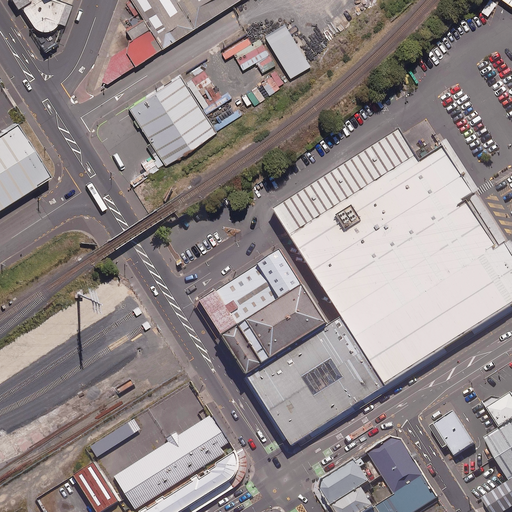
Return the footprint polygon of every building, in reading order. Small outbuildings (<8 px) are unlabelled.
[(10,0),(16,10),(20,8),(22,11),(34,31),(36,31),(37,32),(39,32),(41,32),(42,32),(44,32),(46,32),(47,31),(49,31),(50,30),(52,29),(53,28),(54,26),(55,25),(56,24),(63,26),(71,6),(56,0),(10,0)] [(162,47),(132,0),(125,0),(124,3),(132,15),(137,12),(142,20),(127,29),(133,38),(127,41),(129,44),(110,56),(101,86),(105,83),(162,47)] [(132,0),(162,47),(195,26),(178,0),(132,0)] [(178,0),(195,26),(235,0),(178,0)] [(309,66),(285,25),(265,36),(290,77),(309,66)] [(160,167),(216,133),(180,75),(129,107),(151,142),(146,145),(160,167)] [(0,208),(51,175),(17,122),(0,133),(0,208)] [(400,125),(273,208),(387,383),(511,301),(511,290),(487,252),(497,246),(469,202),(463,206),(429,154),(422,159),(400,125)] [(283,250),(261,264),(285,300),(305,287),(306,286),(283,250)] [(203,303),(226,338),(285,300),(261,264),(203,303)] [(0,355),(0,463),(11,460),(46,440),(176,357),(125,276),(0,355)] [(285,300),(226,338),(251,379),(329,328),(305,287),(285,300)] [(294,444),(383,386),(340,321),(329,328),(251,379),(294,444)] [(511,418),(511,391),(502,398),(490,396),(482,402),(498,427),(511,418)] [(453,410),(429,426),(443,449),(447,446),(453,455),(473,442),(453,410)] [(231,443),(213,414),(180,435),(177,432),(167,438),(170,442),(116,477),(138,510),(226,453),(223,448),(231,443)] [(511,481),(511,418),(498,427),(483,436),(511,482),(511,481)] [(141,430),(134,420),(92,447),(99,458),(141,430)] [(428,476),(405,439),(394,437),(368,453),(383,476),(396,496),(428,476)] [(139,511),(191,511),(236,483),(238,481),(240,479),(242,477),(243,475),(244,472),(245,470),(246,467),(247,464),(247,461),(247,459),(246,456),(246,453),(245,451),(244,448),(242,446),(196,474),(191,478),(194,482),(165,500),(163,496),(156,500),(159,504),(149,510),(146,506),(139,510),(139,511)] [(99,511),(118,501),(93,462),(73,475),(95,511),(99,511)] [(333,510),(365,490),(371,486),(358,464),(320,489),(333,510)] [(417,511),(441,497),(428,476),(396,496),(379,508),(381,511),(417,511)] [(506,511),(511,509),(511,481),(511,482),(485,499),(493,511),(506,511)] [(365,490),(333,510),(334,511),(375,511),(378,510),(365,490)]
